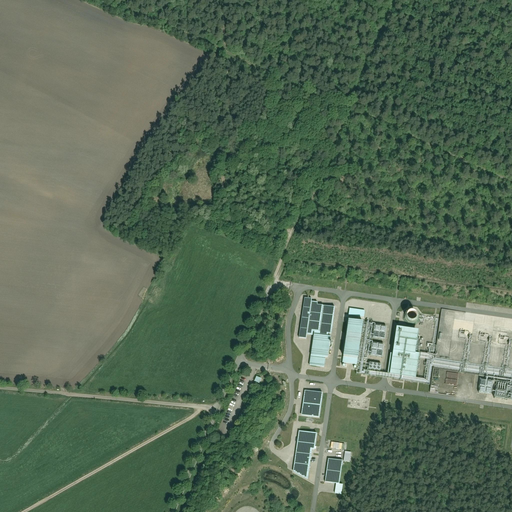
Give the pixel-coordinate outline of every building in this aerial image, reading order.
[(313,299),(306,298),(300,339),(309,339),(310,335),(314,334),(314,333),(330,335),(333,308),(319,305),(318,303),(313,303),(313,299)] [(511,320),(442,311),(434,365),(511,376),(511,320)] [(365,321),(351,320),(346,363),(360,364),(365,321)] [(389,328),(376,326),(374,339),(387,341),(389,328)] [(425,331),(399,327),(393,374),(418,377),(425,331)] [(314,335),(310,366),(330,369),(334,337),(314,335)] [(386,345),(374,343),(372,356),(384,358),(386,345)] [(372,363),(370,370),(380,372),(382,364),(372,363)] [(482,379),(480,392),(492,394),(494,381),(482,379)] [(324,392),(305,390),(302,414),(322,416),(324,392)] [(317,434),(301,431),(294,472),(310,482),(317,434)] [(344,461),(329,460),(327,482),(342,483),(344,461)]
